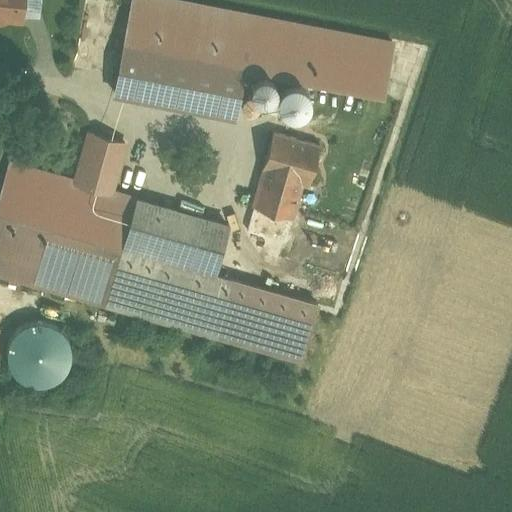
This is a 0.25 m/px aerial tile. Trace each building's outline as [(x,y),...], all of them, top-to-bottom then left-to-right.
[(0,0),(0,19),(24,20),(23,0),(0,0)] [(130,0),(112,92),(235,115),(251,31),(254,16),(172,0),(130,0)] [(319,142),(273,128),(262,165),(265,166),(264,170),(302,182),(307,183),(319,142)] [(90,132),(76,181),(112,191),(126,142),(90,132)] [(302,182),(264,170),(247,229),(285,240),(302,182)] [(228,224),(138,198),(124,249),(214,275),(215,273),(228,224)] [(214,275),(124,249),(108,305),(218,337),(305,362),(322,304),(235,279),(215,273),(214,275)] [(17,330),(7,343),(5,360),(11,375),(24,385),(41,388),(56,381),(66,368),(69,352),(62,336),(49,326),(33,324),(17,330)]
